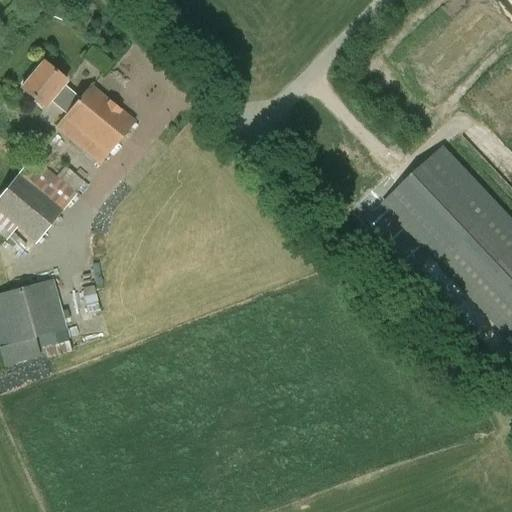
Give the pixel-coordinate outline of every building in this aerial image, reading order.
[(42,65),(20,91),(43,110),(49,103),(65,116),(78,99),(63,87),(66,83),(44,65),(43,64),(42,65)] [(65,116),(61,120),(106,158),(135,123),(89,86),(78,99),(65,116)] [(443,149),(383,205),(438,264),(506,337),(511,331),(511,222),(498,208),(443,149)] [(32,158),(0,196),(0,235),(6,241),(15,229),(34,245),(76,194),(32,158)] [(52,281),(0,295),(0,352),(4,367),(40,358),(35,340),(67,331),(52,281)]
